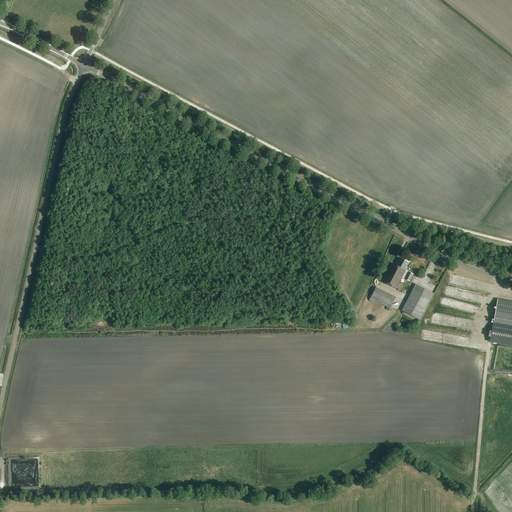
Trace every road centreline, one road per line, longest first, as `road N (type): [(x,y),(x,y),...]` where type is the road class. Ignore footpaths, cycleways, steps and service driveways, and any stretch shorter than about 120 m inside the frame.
road 1 (track): [(492,511),(474,489),(403,447),(365,474),(302,492),(246,483),(0,494)]
road 2 (tertiary): [(511,279),(464,264),(84,65)]
road 3 (unclassified): [(0,407),(63,119),(84,65)]
road 4 (track): [(487,355),(473,511)]
